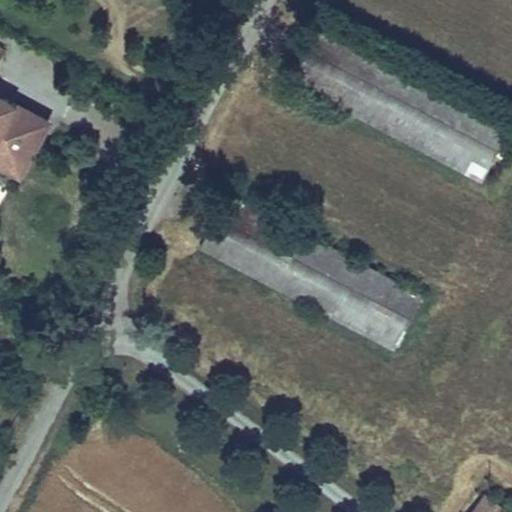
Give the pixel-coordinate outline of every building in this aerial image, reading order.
[(482,179),(510,126),(316,24),(288,79),(482,179)] [(0,161),(4,164),(29,157),(48,121),(6,98),(2,106),(0,104),(0,56),(3,51),(0,48),(0,161)] [(20,173),(29,157),(4,164),(20,173)] [(395,347),(423,294),(228,193),(200,246),(395,347)] [(500,511),(485,496),(473,511),(500,511)]
